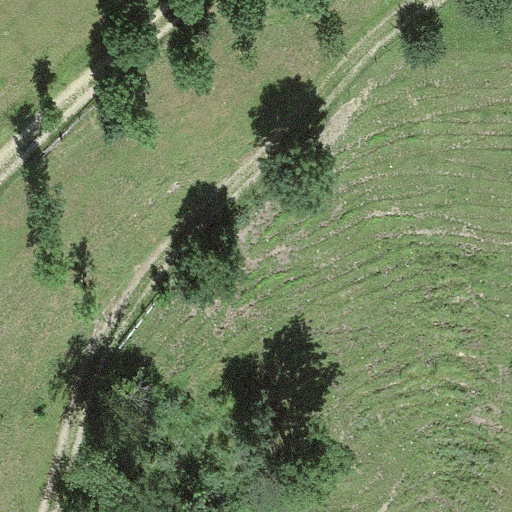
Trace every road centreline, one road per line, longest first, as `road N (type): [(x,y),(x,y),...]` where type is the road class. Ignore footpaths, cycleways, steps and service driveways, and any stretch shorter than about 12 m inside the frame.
road 1 (track): [(46,511),(98,355),(146,281),(233,183),(424,0)]
road 2 (track): [(0,170),(192,0)]
